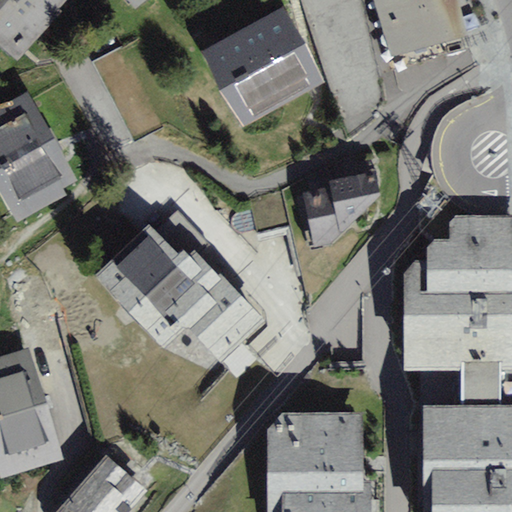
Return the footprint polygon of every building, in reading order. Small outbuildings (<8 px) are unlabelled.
[(62,1),(60,0),(0,0),(0,64),(4,68),(62,1)] [(117,0),(129,14),(146,0),(117,0)] [(383,0),(398,49),(463,29),(454,0),(383,0)] [(269,20),(213,51),(248,117),(305,86),(285,49),(269,20)] [(95,61),(136,140),(163,126),(123,47),(95,61)] [(21,94),(0,105),(0,210),(8,224),(73,188),(21,94)] [(331,238),(372,200),(366,175),(310,188),(323,240),(331,238)] [(249,201),(258,234),(291,225),(283,192),(249,201)] [(226,353),(261,320),(198,255),(207,246),(195,233),(174,211),(106,276),(167,339),(190,316),(226,353)] [(510,223),(463,224),(416,270),(415,506),(434,506),(433,511),(511,511),(511,412),(502,412),(501,362),(510,362),(510,330),(510,223)] [(22,350),(0,356),(0,479),(58,460),(22,350)] [(357,424),(283,421),(280,511),(370,511),(371,486),(356,486),(357,457),(357,424)] [(98,454),(47,511),(139,511),(152,499),(98,454)]
